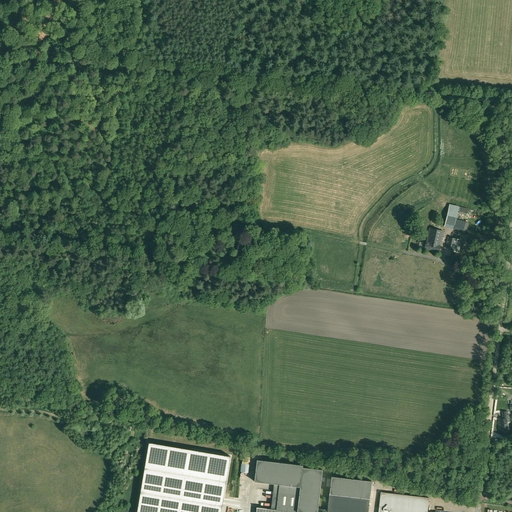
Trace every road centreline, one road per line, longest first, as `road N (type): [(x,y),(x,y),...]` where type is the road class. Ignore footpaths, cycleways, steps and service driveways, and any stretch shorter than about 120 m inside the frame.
road 1 (unclassified): [(0,56),(511,102)]
road 2 (unclassified): [(479,496),(511,222)]
